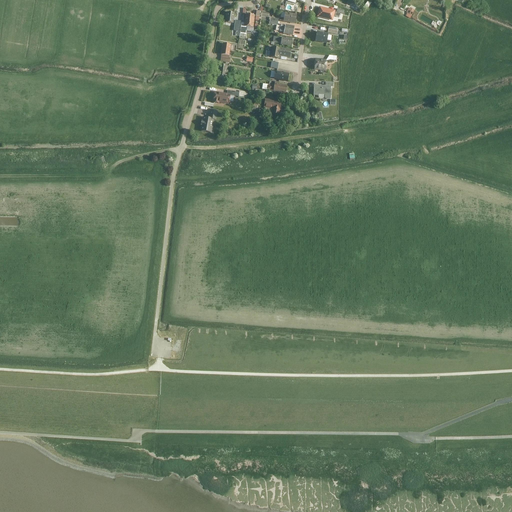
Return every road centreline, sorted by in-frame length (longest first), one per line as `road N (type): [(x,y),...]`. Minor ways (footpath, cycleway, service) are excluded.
road 1 (track): [(0,369),(511,370)]
road 2 (track): [(0,432),(128,440),(147,430),(417,436)]
road 3 (residential): [(258,0),(217,11),(181,147)]
road 4 (track): [(181,147),(351,134)]
